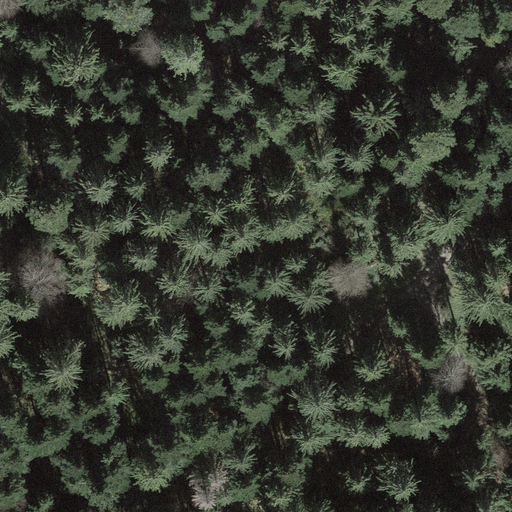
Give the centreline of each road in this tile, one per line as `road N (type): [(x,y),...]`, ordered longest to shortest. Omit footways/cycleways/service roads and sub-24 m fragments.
road 1 (track): [(443,0),(419,286),(484,422),(504,511)]
road 2 (track): [(511,212),(121,511)]
